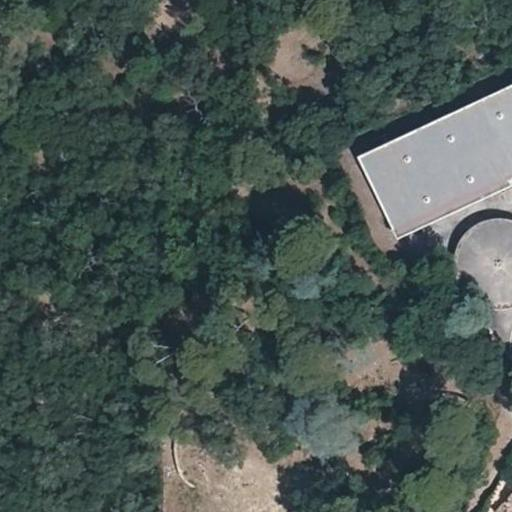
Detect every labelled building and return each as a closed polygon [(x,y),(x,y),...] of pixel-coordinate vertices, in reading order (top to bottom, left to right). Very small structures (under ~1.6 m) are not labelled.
[(426,221),(511,182),(511,83),(486,96),(423,124),(357,153),(395,236),(426,221)] [(511,219),(500,218),(490,219),(480,223),(473,228),(467,233),(460,242),(456,253),(455,263),(455,272),(457,281),(463,290),(496,337),(511,359),(511,219)] [(370,308),(367,325),(390,327),(392,311),(370,308)] [(407,346),(380,340),(373,375),(399,381),(407,346)] [(312,433),(298,427),(288,452),(302,457),(312,433)] [(497,511),(508,511),(511,507),(511,505),(506,501),(497,511)]
